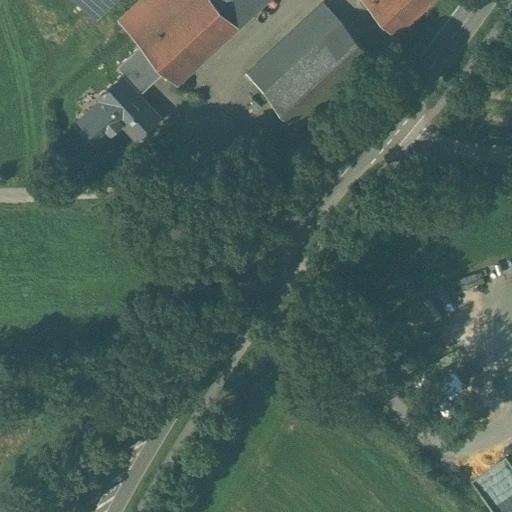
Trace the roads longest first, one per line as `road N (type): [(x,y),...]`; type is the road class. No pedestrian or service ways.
road 1 (tertiary): [(377,129),(176,390),(102,511)]
road 2 (tertiary): [(477,0),(377,129)]
road 3 (unclassified): [(511,149),(394,140),(377,129)]
